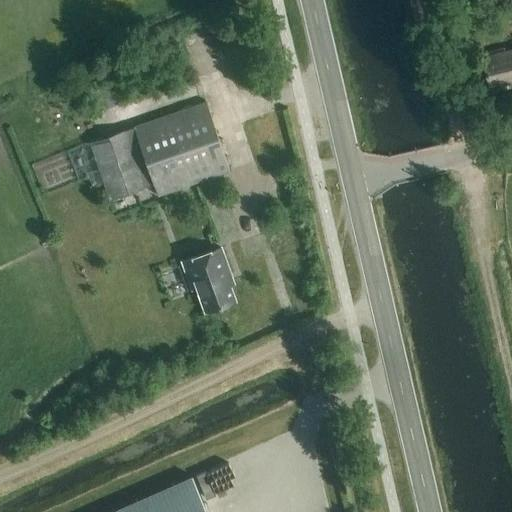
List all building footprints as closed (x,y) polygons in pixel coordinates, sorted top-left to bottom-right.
[(503,48),(485,52),(486,61),(482,62),(488,85),(490,84),(494,92),(506,89),(506,85),(511,83),(511,49),(504,51),(503,48)] [(111,79),(89,86),(95,108),(117,101),(111,79)] [(158,196),(229,172),(205,102),(134,126),(158,196)] [(109,200),(148,187),(127,129),(89,142),(109,200)] [(197,288),(205,312),(235,302),(230,286),(234,285),(222,249),(184,262),(193,290),(197,288)] [(204,511),(189,476),(104,511),(204,511)]
